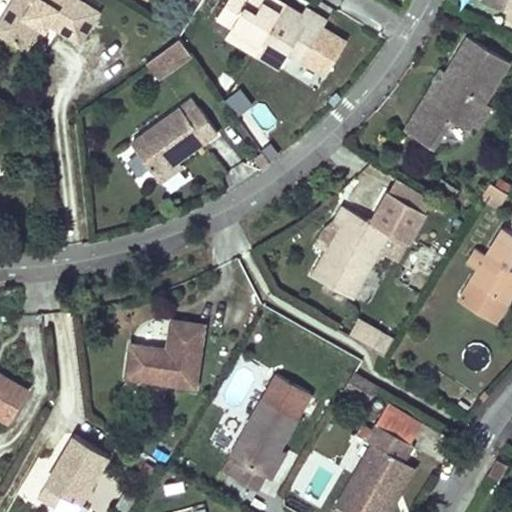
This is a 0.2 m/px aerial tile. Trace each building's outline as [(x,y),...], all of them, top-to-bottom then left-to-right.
[(100,11),(81,0),(13,0),(0,22),(0,32),(26,48),(41,25),(45,18),(51,22),(81,41),(100,11)] [(281,1),(279,0),(263,0),(262,0),(227,0),(217,17),(232,25),(260,43),(284,3),(281,1)] [(511,0),(483,0),(483,2),(511,11),(511,0)] [(306,25),(299,21),(303,14),(302,13),(284,3),(260,43),(255,52),(280,67),(306,25)] [(328,20),(306,6),(302,13),(303,14),(299,21),(306,25),(290,51),(303,60),(328,20)] [(45,18),(41,25),(47,28),(51,22),(45,18)] [(260,43),(232,25),(227,35),(255,52),(260,43)] [(473,123),(485,102),(511,60),(469,35),(447,72),(428,102),(424,100),(406,129),(433,147),(451,118),(469,129),(473,123)] [(191,53),(180,37),(159,52),(169,67),(191,53)] [(169,67),(159,52),(146,61),(157,76),(169,67)] [(424,100),(428,102),(447,72),(442,70),(424,100)] [(218,132),(199,106),(198,106),(192,98),(132,143),(157,176),(179,160),(218,132)] [(478,126),(491,105),(485,102),(473,123),(478,126)] [(135,172),(145,165),(134,148),(123,155),(135,172)] [(183,165),(179,160),(157,176),(160,182),(183,165)] [(433,198),(398,177),(391,190),(426,210),(433,198)] [(436,190),(449,199),(456,189),(443,180),(436,190)] [(499,208),(509,193),(491,182),(481,197),(499,208)] [(426,210),(391,190),(373,220),(344,205),(335,222),(341,225),(336,234),(327,249),(313,274),(354,297),(381,249),(399,259),(426,210)] [(487,254),(478,269),(471,281),(506,303),(511,294),(511,230),(504,226),(487,254)] [(478,248),(469,263),(478,269),(487,254),(478,248)] [(497,318),(506,303),(471,281),(461,296),(497,318)] [(131,342),(127,375),(197,386),(206,323),(173,318),(169,347),(131,342)] [(359,318),(350,335),(372,348),(382,331),(359,318)] [(372,348),(384,354),(394,338),(382,331),(372,348)] [(467,347),(467,366),(488,365),(488,346),(467,347)] [(0,416),(10,422),(30,390),(0,372),(0,416)] [(355,373),(346,389),(368,401),(376,385),(355,373)] [(479,397),(482,401),(490,394),(485,390),(479,397)] [(237,458),(230,472),(258,488),(266,474),(281,448),(298,416),(264,397),(231,455),(237,458)] [(384,495),(404,460),(413,444),(411,442),(422,422),(387,402),(372,429),(363,424),(357,436),(372,444),(333,511),(388,511),(395,501),(384,495)] [(58,463),(39,496),(57,507),(65,493),(81,503),(110,454),(76,434),(62,457),(66,459),(62,465),(58,463)] [(286,451),(281,448),(266,474),(271,476),(286,451)] [(223,469),(230,472),(237,458),(231,455),(223,469)] [(404,460),(384,495),(395,501),(415,466),(404,460)]
